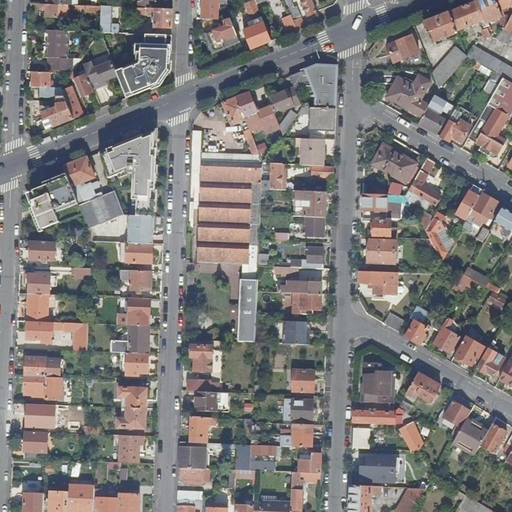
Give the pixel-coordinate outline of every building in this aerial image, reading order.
[(147,9),(151,9),(164,10),(164,3),(166,3),(166,0),(142,0),(142,3),(139,3),(139,9),(147,9)] [(203,0),(202,20),(218,21),(218,0),(203,0)] [(290,0),(284,0),(294,22),(302,19),(298,8),(295,9),(290,0)] [(311,0),(302,0),(309,17),(317,14),(311,0)] [(511,0),(484,0),(479,2),(489,27),(492,26),(490,22),(499,19),(500,22),(502,21),(501,18),(504,17),(501,11),(511,6),(511,18),(510,23),(508,22),(499,39),(509,45),(511,39),(511,0)] [(246,6),(251,19),(260,16),(255,2),(246,6)] [(486,28),(489,27),(479,2),(451,13),(459,32),(484,22),(486,28)] [(68,19),(69,6),(67,6),(58,6),(41,6),(41,10),(46,10),(47,18),(68,19)] [(101,34),(118,34),(118,25),(111,25),(112,8),(102,7),(102,12),(101,34)] [(172,29),(173,10),(164,10),(151,9),(151,13),(155,13),(155,29),(162,29),(162,31),(166,31),(166,29),(172,29)] [(237,13),(231,21),(240,44),(244,53),(252,50),(237,13)] [(459,33),(459,32),(451,13),(426,23),(434,44),(459,33)] [(231,20),(228,21),(225,22),(227,26),(226,27),(207,35),(215,54),(240,44),(231,21),(231,20)] [(267,29),(265,24),(254,29),(256,34),(259,33),(267,29)] [(272,42),(267,29),(259,33),(264,45),(272,42)] [(487,39),(492,37),(489,29),(484,31),(487,39)] [(49,59),(68,59),(69,32),(48,31),(48,34),(48,42),(48,48),(48,55),(47,59),(49,59)] [(389,46),(395,63),(421,53),(414,36),(389,46)] [(511,67),(475,46),(469,57),(471,59),(483,66),(492,71),(505,78),(511,82),(511,67)] [(456,48),(435,73),(441,88),(469,57),(456,48)] [(68,59),(49,59),(49,70),(73,71),(73,59),(68,59)] [(478,75),(483,66),(471,59),(466,67),(478,75)] [(92,63),(85,66),(88,75),(93,87),(94,90),(104,87),(103,83),(109,81),(119,77),(112,61),(94,69),(92,63)] [(317,67),(315,110),(336,111),(337,68),(317,67)] [(295,89),(295,91),(311,85),(306,72),(290,78),(295,89)] [(33,88),(41,88),(54,88),(54,85),(51,85),(51,74),(49,73),(37,73),(34,73),(33,88)] [(90,89),(93,87),(88,75),(75,80),(82,98),(92,94),(90,89)] [(389,98),(424,118),(429,110),(431,106),(422,101),(432,83),(421,76),(415,87),(400,78),(389,98)] [(511,82),(505,78),(470,139),(483,147),(480,151),(490,157),(493,152),(500,156),(507,143),(502,140),(500,144),(492,140),(511,105),(511,82)] [(62,89),(54,88),(41,88),(41,98),(57,98),(57,109),(47,113),(46,112),(46,109),(45,108),(44,107),(42,107),(40,108),(40,109),(39,111),(40,112),(41,114),(43,118),(46,117),(47,118),(49,117),(53,127),(54,128),(74,120),(70,110),(63,91),(62,89)] [(63,91),(70,110),(80,106),(73,88),(63,91)] [(301,104),(300,102),(295,91),(295,89),(269,100),(275,114),(301,104)] [(236,99),(244,119),(258,113),(250,94),(236,99)] [(224,104),(231,124),(244,119),(236,99),(224,104)] [(303,110),(298,116),(311,116),(310,141),(325,141),(326,133),(336,133),(337,111),(336,111),(315,110),(311,110),(303,110)] [(429,110),(424,118),(420,125),(439,136),(447,121),(429,110)] [(284,136),(298,116),(293,113),(290,118),(288,117),(280,127),(284,136)] [(48,129),(53,127),(49,117),(47,118),(46,117),(43,118),(48,129)] [(244,119),(231,124),(233,127),(246,122),(244,119)] [(276,139),(284,136),(280,127),(277,120),(270,123),(276,139)] [(454,138),(456,139),(464,126),(462,125),(461,124),(460,127),(451,122),(442,137),(451,143),(454,138)] [(473,128),(463,122),(462,125),(464,126),(456,139),(457,140),(464,143),(473,128)] [(115,193),(125,217),(155,218),(158,130),(99,154),(115,193)] [(251,145),(254,144),(253,139),(249,131),(244,133),(248,141),(250,141),(251,145)] [(201,153),(201,133),(193,132),(193,153),(201,153)] [(256,148),(264,145),(260,136),(253,139),(254,144),(256,148)] [(325,141),(310,141),(303,141),(302,149),(302,167),(313,168),(321,168),(324,168),(325,141)] [(267,155),(264,145),(256,148),(260,157),(260,158),(267,155)] [(394,174),(408,182),(418,167),(404,158),(405,157),(385,145),(375,162),(387,169),(386,171),(393,175),(394,174)] [(240,344),(256,344),(257,314),(258,293),(259,268),(260,256),(260,242),(261,217),(261,207),(262,191),(263,173),(263,165),(254,165),(254,156),(203,154),(199,263),(244,265),(244,280),(243,280),(240,344)] [(260,158),(263,165),(270,155),(269,154),(267,155),(260,158)] [(254,165),(263,165),(260,158),(260,157),(254,156),(254,165)] [(87,158),(65,167),(69,177),(73,187),(96,178),(87,158)] [(437,163),(429,159),(408,196),(412,204),(415,202),(429,211),(432,204),(437,206),(442,197),(424,186),(437,163)] [(287,166),(268,165),(267,173),(263,173),(262,191),(269,191),(286,192),(287,166)] [(320,179),(321,168),(313,168),(312,179),(320,179)] [(324,168),(321,168),(320,179),(334,180),(334,168),(324,168)] [(42,231),(84,214),(81,207),(73,187),(69,177),(36,190),(35,187),(32,188),(37,200),(33,202),(34,205),(33,206),(42,231)] [(389,182),(388,193),(401,195),(403,184),(389,182)] [(468,221),(471,216),(485,191),(475,185),(471,191),(472,192),(459,215),(468,221)] [(81,207),(84,214),(90,231),(93,229),(120,218),(125,217),(115,193),(81,207)] [(305,206),(305,218),(307,218),(326,219),(326,194),(297,193),(297,202),(303,202),(305,202),(305,206)] [(476,210),(492,219),(501,203),(485,194),(476,210)] [(388,212),(389,196),(364,195),(364,211),(388,212)] [(388,221),(393,221),(403,222),(404,205),(412,205),(412,204),(408,196),(389,196),(388,212),(388,221)] [(511,213),(504,209),(496,224),(505,229),(503,232),(511,236),(511,234),(511,213)] [(448,218),(439,213),(433,223),(428,232),(432,240),(433,240),(441,255),(440,255),(444,263),(450,253),(438,234),(446,230),(447,229),(444,225),(448,218)] [(477,219),(471,216),(468,221),(464,228),(469,231),(477,219)] [(154,245),(155,218),(125,217),(120,218),(120,235),(130,236),(130,244),(154,245)] [(423,217),(421,220),(422,222),(428,232),(433,223),(424,217),(423,217)] [(325,238),(326,219),(307,218),(306,237),(325,238)] [(388,221),(376,220),(375,237),(392,238),(399,238),(399,228),(393,228),(393,221),(388,221)] [(484,243),(491,232),(484,229),(478,239),(484,243)] [(438,234),(450,253),(454,246),(446,230),(438,234)] [(276,235),(276,243),(289,243),(289,235),(276,235)] [(372,240),(371,261),(372,261),(371,264),(397,265),(398,241),(372,240)] [(435,258),(440,255),(432,240),(424,240),(435,258)] [(56,262),(57,244),(32,242),(31,261),(56,262)] [(154,245),(130,244),(129,244),(128,260),(128,264),(153,265),(154,245)] [(289,269),(300,269),(323,270),(324,250),(309,249),(308,262),(303,262),(289,262),(289,269)] [(260,256),(259,268),(263,268),(270,268),(270,256),(260,256)] [(444,263),(441,268),(446,271),(460,279),(454,290),(463,295),(470,283),(472,279),(466,275),(444,263)] [(300,278),(300,269),(289,269),(270,268),(263,268),(263,273),(283,274),(283,277),(300,278)] [(446,271),(441,268),(437,275),(436,277),(441,279),(446,271)] [(91,280),(91,270),(76,270),(76,280),(91,281),(91,280)] [(468,271),(466,275),(472,279),(488,288),(490,284),(468,271)] [(152,293),(153,273),(122,272),(121,279),(124,282),(132,283),(132,292),(138,292),(142,292),(152,293)] [(376,296),(399,297),(400,274),(361,272),(360,284),(371,284),(377,284),(377,289),(376,296)] [(30,285),(30,295),(51,296),(51,277),(26,276),(26,285),(30,285)] [(494,292),(488,288),(472,279),(470,283),(491,295),(494,292)] [(281,294),(295,294),(323,295),(323,285),(290,283),(290,288),(281,288),(281,294)] [(501,290),(490,284),(488,288),(494,292),(499,294),(501,290)] [(323,295),(295,294),(295,300),(295,315),(314,316),(315,312),(322,312),(323,295)] [(491,300),(504,308),(507,302),(494,294),(491,300)] [(51,296),(30,295),(29,307),(26,307),(26,323),(29,323),(49,324),(49,306),(56,306),(57,296),(51,296)] [(151,318),(151,300),(130,300),(130,318),(151,318)] [(431,331),(433,328),(430,326),(428,329),(423,326),(424,324),(429,314),(418,308),(411,319),(416,322),(407,337),(423,346),(429,336),(426,334),(429,330),(431,331)] [(386,325),(402,334),(409,323),(392,313),(386,325)] [(434,331),(441,334),(448,321),(442,318),(434,331)] [(453,324),(448,321),(441,334),(435,345),(452,354),(461,338),(449,331),(453,324)] [(463,332),(469,335),(475,325),(469,321),(463,332)] [(54,332),(55,324),(49,324),(29,323),(28,341),(43,341),(43,344),(54,344),(54,332)] [(285,323),(284,345),(308,346),(309,333),(310,333),(310,323),(285,323)] [(64,332),(65,324),(55,324),(54,332),(64,332)] [(75,333),(75,352),(88,353),(89,325),(65,324),(64,332),(75,333)] [(113,342),(112,354),(128,355),(149,356),(150,328),(131,327),(130,343),(113,342)] [(487,348),(467,338),(456,357),(473,366),(478,358),(480,355),(482,357),(487,348)] [(495,353),(498,348),(492,345),(478,370),(487,375),(488,373),(496,377),(506,359),(495,353)] [(213,348),(193,347),(192,359),(195,359),(194,373),(212,373),(213,348)] [(149,375),(149,356),(128,355),(127,377),(137,377),(137,374),(149,375)] [(27,359),(26,377),(62,379),(63,361),(48,360),(48,356),(39,356),(38,360),(27,359)] [(511,360),(511,363),(507,369),(501,380),(511,386),(511,360)] [(362,402),(362,409),(372,410),(378,410),(383,410),(383,406),(395,406),(395,395),(391,395),(391,387),(393,387),(393,377),(382,376),(382,370),(375,370),(375,369),(368,368),(367,376),(366,376),(366,385),(367,385),(367,393),(365,393),(365,395),(367,395),(366,402),(362,402)] [(316,372),(294,371),(293,393),(315,394),(316,372)] [(420,373),(408,395),(417,399),(419,396),(432,403),(442,386),(420,373)] [(63,401),(63,379),(62,379),(26,377),(26,396),(34,397),(34,400),(63,401)] [(189,393),(198,393),(212,394),(212,382),(189,382),(189,393)] [(124,398),(124,409),(147,411),(148,391),(139,390),(139,388),(132,388),(132,390),(120,390),(120,398),(124,398)] [(197,413),(217,413),(217,410),(230,411),(230,398),(229,398),(229,394),(212,394),(198,393),(197,413)] [(314,423),(315,401),(309,401),(293,401),(293,412),(290,412),(290,420),(292,421),(292,422),(314,423)] [(409,405),(404,402),(400,409),(405,412),(409,405)] [(468,420),(470,417),(472,412),(455,402),(446,418),(459,426),(455,434),(459,436),(468,420)] [(147,430),(147,411),(124,409),(124,421),(119,421),(119,429),(131,430),(131,432),(137,432),(137,430),(147,430)] [(403,416),(397,416),(397,414),(378,413),(378,410),(372,410),(372,413),(355,412),(355,423),(403,424),(403,416)] [(492,429),(470,417),(468,420),(490,432),(492,429)] [(216,427),(216,419),(193,419),(192,438),(192,439),(208,439),(209,427),(216,427)] [(468,420),(459,436),(456,442),(477,454),(482,446),(490,432),(468,420)] [(407,427),(421,452),(425,445),(415,423),(407,427)] [(282,434),(282,437),(292,437),(313,438),(314,426),(294,425),(294,434),(282,434)] [(508,434),(494,425),(492,429),(490,432),(482,446),(497,454),(508,434)] [(412,452),(421,452),(407,427),(401,430),(412,452)] [(354,429),(353,449),(370,450),(371,430),(354,429)] [(26,433),(25,461),(40,461),(41,454),(47,454),(48,434),(26,433)] [(121,437),(120,465),(121,465),(140,465),(141,448),(144,448),(144,438),(121,437)] [(294,440),(294,448),(313,449),(313,438),(292,437),(292,440),(294,440)] [(246,446),(238,446),(237,472),(250,472),(252,447),(246,446)] [(252,447),(250,472),(256,472),(276,473),(276,464),(256,463),(256,457),(269,457),(269,456),(276,457),(277,448),(252,447)] [(207,449),(186,449),(186,459),(180,459),(179,470),(204,471),(206,471),(207,449)] [(353,455),(353,463),(362,463),(361,473),(368,474),(367,479),(370,479),(370,478),(382,478),(383,455),(362,454),(362,455),(353,455)] [(301,474),(307,475),(322,475),(323,455),(313,455),(312,461),(301,461),(301,474)] [(204,471),(179,470),(179,474),(182,474),(182,481),(203,482),(204,471)] [(292,504),(291,511),(302,511),(303,482),(300,482),(301,474),(293,474),(292,504)] [(322,475),(307,475),(307,483),(321,484),(322,475)] [(472,490),(461,483),(457,490),(460,492),(467,496),(468,497),(472,490)] [(383,497),(383,488),(352,487),(350,511),(372,511),(373,497),(383,497)] [(94,511),(95,489),(70,488),(70,495),(69,511),(94,511)] [(414,511),(428,490),(410,489),(397,511),(414,511)] [(467,496),(460,492),(457,496),(465,501),(467,496)] [(50,511),(69,511),(70,495),(51,494),(50,511)] [(24,511),(44,511),(45,496),(25,495),(24,511)] [(139,511),(140,497),(120,496),(120,501),(119,511),(139,511)] [(494,511),(468,497),(467,496),(465,501),(461,508),(468,511),(494,511)] [(100,511),(119,511),(120,501),(97,500),(97,507),(101,507),(100,511)] [(195,511),(195,502),(189,502),(179,501),(178,511),(195,511)] [(253,511),(253,508),(255,508),(255,503),(255,502),(245,502),(245,508),(237,507),(236,511),(253,511)] [(277,503),(262,503),(255,503),(255,508),(254,511),(291,511),(292,504),(277,503)]
